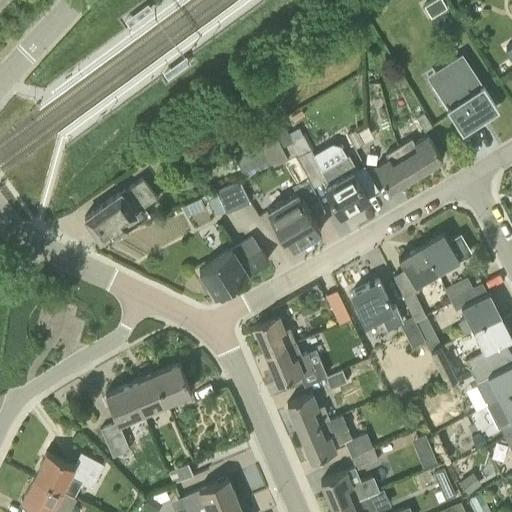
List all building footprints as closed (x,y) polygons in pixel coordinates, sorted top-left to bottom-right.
[(443,0),(430,0),(423,4),(430,16),(447,6),(443,0)] [(462,132),(476,123),(499,108),(483,83),(482,84),(468,61),(434,82),(431,84),(462,132)] [(303,109),(292,116),(294,120),(305,114),(303,109)] [(424,129),(432,124),(423,111),(415,116),(424,129)] [(288,157),(282,144),(270,122),(255,131),(259,140),(233,153),(235,156),(225,160),(230,171),(240,166),(244,176),(270,163),(271,164),(288,157)] [(354,147),(362,142),(354,128),(346,133),(354,147)] [(323,169),(303,132),(282,144),(288,157),(295,154),(307,175),(313,187),(321,181),(340,214),(368,198),(352,170),(357,167),(348,154),(323,169)] [(399,145),(415,173),(442,157),(428,134),(414,142),(412,137),(399,145)] [(415,173),(399,145),(386,153),(389,158),(375,166),(389,189),(415,173)] [(322,206),(313,187),(307,175),(292,184),(297,192),(267,210),(282,236),(285,234),(292,246),(320,230),(310,213),(322,206)] [(114,235),(136,225),(139,224),(150,217),(143,206),(156,196),(143,176),(84,216),(100,239),(111,231),(114,235)] [(226,210),(248,200),(238,179),(216,190),(217,192),(224,207),(226,210)] [(199,197),(183,205),(188,216),(205,207),(199,197)] [(444,232),(421,245),(437,271),(460,258),(444,232)] [(259,247),(251,236),(232,249),(231,248),(199,269),(215,294),(268,259),(260,246),(259,247)] [(416,320),(427,314),(415,292),(419,289),(416,283),(437,271),(421,245),(399,258),(405,268),(393,275),(404,297),(405,299),(412,313),(416,320)] [(450,298),(472,287),(466,276),(445,287),(450,298)] [(379,313),(385,326),(400,320),(402,318),(395,304),(391,305),(378,278),(351,291),(365,320),(379,313)] [(472,328),(499,315),(482,281),(472,287),(450,298),(455,307),(461,304),(466,316),(458,321),(464,332),(472,328)] [(339,321),(349,315),(336,289),(325,294),(339,321)] [(411,345),(424,338),(416,320),(412,313),(402,318),(400,320),(402,324),(411,345)] [(266,353),(295,341),(289,327),(284,329),(278,314),(253,324),(266,353)] [(441,342),(427,314),(416,320),(424,338),(430,348),(441,342)] [(510,337),(499,315),(472,328),(483,351),(470,357),(465,359),(470,370),(509,350),(504,340),(510,337)] [(440,343),(444,351),(458,344),(454,337),(440,343)] [(300,353),(295,341),(266,353),(278,381),(299,372),(315,365),(307,349),(300,353)] [(429,349),(446,381),(457,376),(444,351),(440,343),(429,349)] [(511,390),(511,355),(509,350),(470,370),(486,404),(511,390)] [(178,360),(153,371),(165,400),(191,389),(178,360)] [(330,386),(346,379),(341,368),(324,375),(330,386)] [(141,410),(165,400),(153,371),(129,381),(141,410)] [(118,420),(141,410),(129,381),(105,391),(117,419),(118,420)] [(511,390),(486,404),(498,426),(499,426),(504,435),(511,431),(511,390)] [(299,430),(327,418),(321,404),(317,406),(311,392),(287,402),(299,430)] [(427,420),(435,430),(448,419),(440,409),(427,420)] [(341,412),(327,418),(299,430),(311,459),(335,449),(333,443),(351,436),(341,412)] [(118,420),(117,419),(100,426),(112,454),(129,447),(118,420)] [(344,439),(350,454),(372,445),(365,430),(344,439)] [(485,444),(480,433),(472,437),(478,448),(485,444)] [(372,445),(350,454),(357,468),(378,459),(372,445)] [(436,460),(433,451),(432,449),(418,455),(419,457),(422,465),(436,460)] [(47,450),(34,474),(76,497),(76,496),(74,495),(81,481),(91,487),(103,463),(80,451),(73,464),(47,450)] [(173,482),(192,473),(188,462),(168,470),(173,482)] [(443,466),(433,471),(437,480),(447,475),(443,466)] [(378,488),(372,475),(351,484),(344,470),(320,480),(332,508),(361,495),(378,488)] [(480,481),(472,470),(459,480),(467,490),(480,481)] [(67,511),(69,510),(76,497),(34,474),(22,498),(49,511),(48,511),(67,511)] [(228,476),(182,495),(188,511),(210,511),(238,500),(228,476)] [(452,485),(441,489),(445,498),(456,493),(452,485)] [(379,511),(391,507),(382,486),(378,488),(361,495),(332,508),(334,511),(363,511),(376,507),(378,511),(379,511)] [(169,496),(165,489),(151,495),(149,494),(143,504),(155,511),(161,502),(159,501),(169,496)] [(477,511),(490,511),(480,491),(469,497),(477,511)] [(243,511),(238,500),(210,511),(243,511)]
